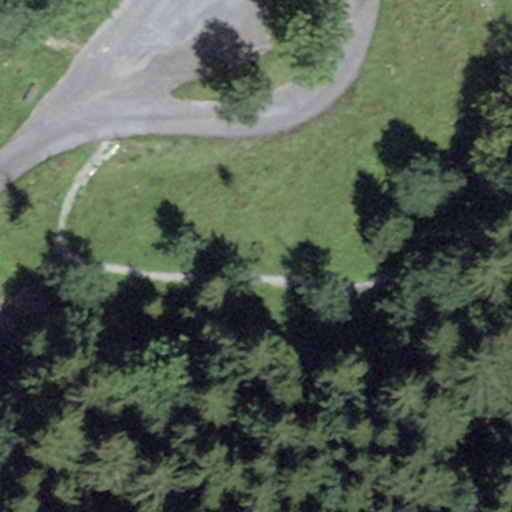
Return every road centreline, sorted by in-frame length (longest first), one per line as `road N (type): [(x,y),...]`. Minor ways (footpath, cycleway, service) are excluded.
road 1 (unclassified): [(361,0),(342,60),(285,110),(257,119),(102,121)]
road 2 (unclassified): [(174,0),(121,59),(102,121)]
